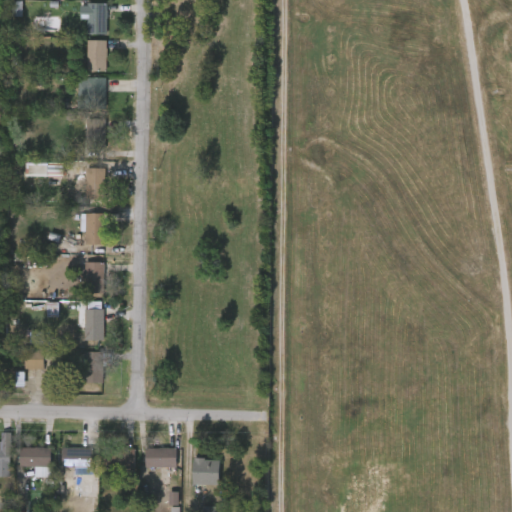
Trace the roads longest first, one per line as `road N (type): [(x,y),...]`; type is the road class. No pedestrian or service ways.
road 1 (residential): [(146,0),(153,175),(147,384),(139,412)]
road 2 (residential): [(0,410),(259,415)]
